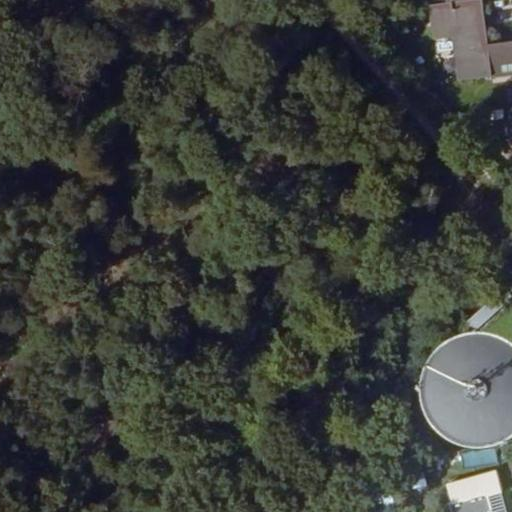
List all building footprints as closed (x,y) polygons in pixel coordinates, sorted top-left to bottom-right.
[(491,46),(484,1),(439,7),(432,8),(436,44),(454,41),(460,83),(495,79),(491,46)] [(511,43),(491,46),(495,79),(495,81),(511,79),(511,43)] [(511,156),(511,121),(503,122),(507,157),(511,156)] [(503,364),(497,364),(490,366),(485,369),(481,375),(478,381),(478,388),(480,394),(484,400),(489,404),(496,406),(502,406),(509,404),(511,401),(511,368),(510,366),(503,364)] [(449,489),(455,508),(455,511),(490,511),(487,499),(502,495),(496,475),(449,489)] [(506,511),(502,495),(487,499),(490,511),(506,511)]
